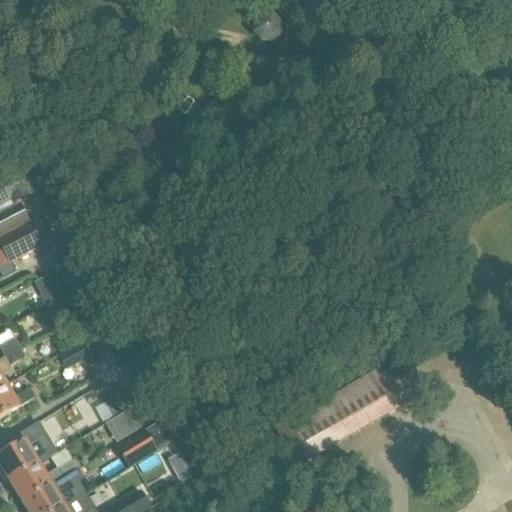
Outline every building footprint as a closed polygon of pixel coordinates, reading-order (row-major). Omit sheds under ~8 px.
[(255,25),(255,35),(262,43),(272,43),(280,36),(280,26),(273,18),(263,18),(255,25)] [(14,201),(17,199),(29,193),(19,175),(0,185),(0,210),(14,203),(14,201)] [(23,221),(14,203),(0,210),(0,236),(8,233),(6,230),(23,221)] [(32,228),(0,243),(0,244),(10,266),(43,250),(32,228)] [(89,311),(79,294),(68,300),(77,318),(89,311)] [(90,313),(79,320),(89,337),(99,331),(90,313)] [(16,341),(0,349),(0,350),(5,359),(21,350),(16,341)] [(88,342),(61,357),(68,370),(82,362),(86,370),(100,362),(88,342)] [(21,350),(5,359),(10,368),(26,359),(21,350)] [(381,368),(274,430),(297,470),(404,408),(381,368)] [(7,387),(0,391),(0,419),(35,400),(29,390),(14,399),(7,387)] [(115,394),(104,401),(114,420),(126,413),(115,394)] [(131,411),(106,426),(117,445),(143,430),(131,411)] [(27,443),(0,458),(0,466),(9,481),(39,464),(58,452),(40,422),(21,433),(27,443)] [(145,434),(126,445),(137,464),(155,454),(145,434)] [(39,464),(9,481),(23,505),(78,472),(73,462),(47,477),(39,464)] [(78,472),(23,505),(26,511),(57,511),(65,508),(58,496),(84,481),(78,472)] [(145,511),(151,509),(150,506),(141,492),(107,511),(145,511)] [(65,508),(57,511),(87,511),(80,499),(65,508)]
